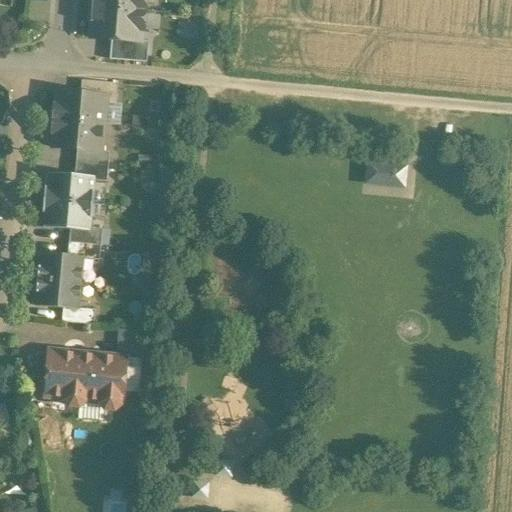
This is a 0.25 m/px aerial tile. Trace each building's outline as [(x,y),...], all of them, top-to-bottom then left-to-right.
[(93,0),(93,8),(146,12),(146,0),(93,0)] [(146,12),(93,8),(92,23),(93,23),(92,39),(140,43),(141,31),(144,31),(146,12)] [(140,43),(112,41),(110,60),(147,63),(149,43),(140,42),(140,43)] [(118,85),(82,81),(81,95),(107,97),(106,104),(116,105),(118,85)] [(81,95),(58,93),(57,108),(55,107),(54,120),(104,125),(106,104),(107,97),(81,95)] [(104,125),(54,120),(53,133),(55,134),(53,148),(54,148),(56,149),(78,151),(102,153),(102,152),(104,125)] [(102,153),(78,151),(76,164),(109,167),(110,153),(102,152),(102,153)] [(109,167),(76,164),(75,177),(94,178),(96,178),(95,179),(95,181),(107,183),(109,167)] [(376,166),(369,165),(367,184),(374,185),(376,166)] [(406,169),(376,166),(374,185),(404,188),(406,169)] [(75,177),(50,175),(50,174),(49,174),(49,175),(48,189),(47,188),(46,188),(45,189),(46,189),(45,201),(93,205),(95,181),(95,179),(96,178),(94,178),(75,177)] [(93,205),(45,201),(44,213),(43,213),(43,214),(45,214),(46,214),(44,227),(44,229),(45,229),(45,228),(71,230),(90,232),(90,229),(93,205)] [(90,232),(71,230),(69,244),(101,246),(103,230),(90,229),(90,232)] [(101,246),(69,244),(68,257),(84,259),(84,260),(100,261),(101,246)] [(68,257),(42,255),(41,268),(39,268),(38,270),(39,270),(38,281),(82,285),(84,260),(84,259),(68,257)] [(82,285),(38,281),(37,292),(36,292),(36,294),(38,294),(37,307),(63,310),(79,311),(80,310),(82,285)] [(95,311),(80,310),(79,311),(63,310),(62,323),(94,326),(95,311)] [(120,332),(118,358),(127,359),(145,360),(147,334),(120,332)] [(85,401),(89,356),(50,352),(50,355),(46,398),(66,399),(66,401),(70,407),(79,408),(85,403),(85,401)] [(50,355),(36,354),(42,397),(46,398),(50,355)] [(89,356),(85,401),(101,402),(101,405),(106,410),(115,411),(120,406),(121,404),(123,404),(124,394),(127,359),(118,358),(89,356)] [(127,359),(124,394),(143,395),(145,360),(127,359)]
